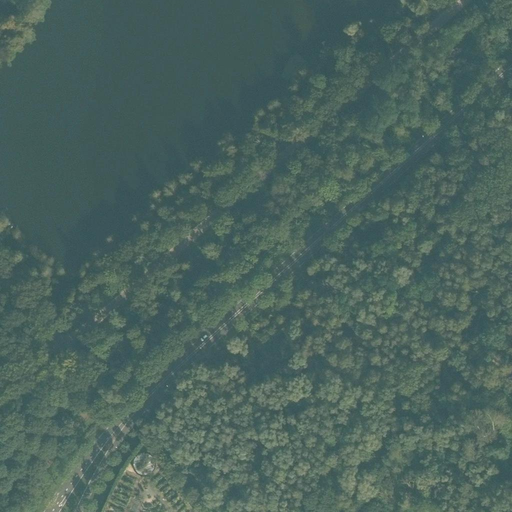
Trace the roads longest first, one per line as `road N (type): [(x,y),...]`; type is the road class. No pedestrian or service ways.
road 1 (unclassified): [(59,349),(466,0)]
road 2 (secondary): [(138,406),(511,65)]
road 3 (secondary): [(138,406),(91,453),(52,511)]
road 4 (secondary): [(79,511),(138,406)]
